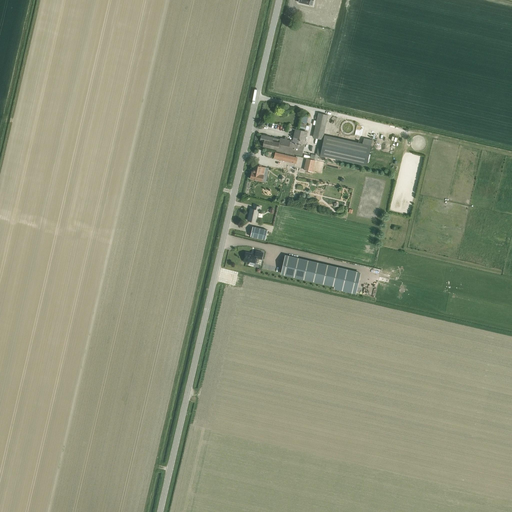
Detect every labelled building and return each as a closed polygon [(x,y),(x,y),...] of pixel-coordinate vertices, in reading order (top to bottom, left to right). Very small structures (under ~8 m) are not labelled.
[(320,139),(323,139),(328,115),(318,113),(313,137),(320,139)] [(281,139),(278,150),(302,155),(308,132),(295,129),(293,141),(281,138),(281,139)] [(263,146),(278,150),(281,139),(261,135),(260,140),(264,141),(263,146)] [(325,135),(320,155),(339,159),(367,165),(370,150),(371,146),(325,135)] [(275,152),(274,157),(277,158),(277,159),(279,160),(280,158),(297,163),(298,157),(275,152)] [(304,170),(313,172),(313,171),(315,160),(306,158),(304,169),(304,170)] [(252,172),(250,179),(255,180),(258,180),(258,181),(262,182),(266,182),(267,176),(264,175),(265,168),(255,165),(253,173),(252,172)] [(248,220),(256,222),(259,211),(260,211),(261,207),(254,205),(253,209),(251,208),(248,220)] [(253,227),(251,236),(265,240),(267,230),(253,227)] [(256,254),(246,252),(244,262),(249,263),(249,262),(255,263),(256,258),(262,259),(263,253),(256,251),(256,254)] [(281,273),(281,274),(335,287),(334,289),(356,294),(361,272),(285,255),(281,273)]
